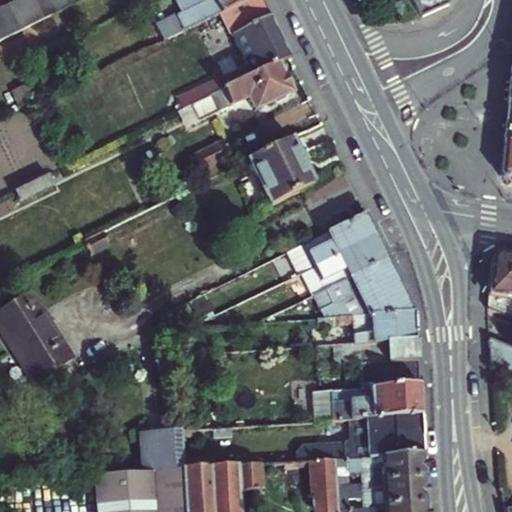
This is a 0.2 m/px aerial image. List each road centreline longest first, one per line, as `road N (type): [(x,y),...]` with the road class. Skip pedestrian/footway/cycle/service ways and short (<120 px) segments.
road 1 (secondary): [(397,208),(437,315),(448,511)]
road 2 (secondary): [(476,511),(462,432),(460,295),(433,213)]
road 3 (residential): [(383,110),(467,64),(486,45),(504,0)]
road 4 (residential): [(476,0),(459,26),(432,44),(357,52)]
